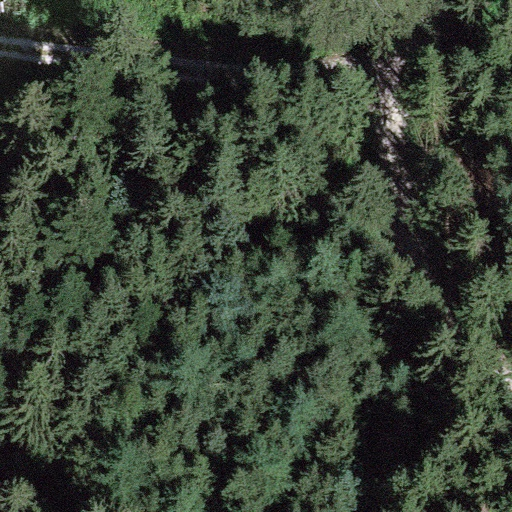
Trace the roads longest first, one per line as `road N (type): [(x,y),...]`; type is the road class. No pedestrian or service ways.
road 1 (track): [(0,35),(378,77)]
road 2 (track): [(511,387),(459,343),(416,270),(382,159),(378,77)]
